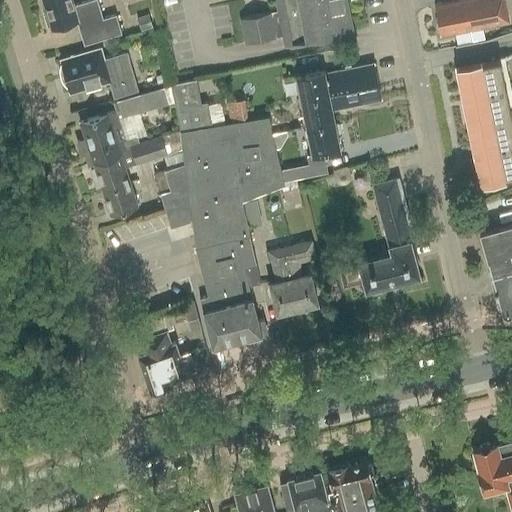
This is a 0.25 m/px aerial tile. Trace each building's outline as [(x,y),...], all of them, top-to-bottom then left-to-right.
[(91,0),(75,5),(73,0),(47,0),(52,14),(48,15),(53,28),(56,27),(57,29),(82,20),(90,43),(122,33),(116,13),(103,17),(98,0),(91,0)] [(276,0),(279,11),(241,19),(247,44),(284,36),(286,44),(352,31),(345,0),(276,0)] [(442,33),(509,19),(505,0),(446,0),(436,2),(439,18),(437,21),(438,26),(441,28),(442,33)] [(149,14),(138,17),(142,30),(153,27),(149,14)] [(70,87),(71,88),(71,89),(111,79),(115,95),(138,89),(128,51),(105,57),(102,48),(63,58),(64,63),(63,64),(62,66),(62,67),(61,70),(61,71),(61,72),(61,75),(61,77),(62,79),(63,80),(64,81),(65,83),(67,85),(68,86),(70,87)] [(511,114),(501,60),(457,69),(481,185),(511,178),(511,114)] [(301,95),(378,79),(374,62),(324,73),(324,69),(296,75),(301,95)] [(164,75),(157,77),(159,85),(167,83),(164,75)] [(172,84),(176,102),(182,130),(213,124),(226,122),(222,101),(209,104),(208,101),(201,102),(196,79),(172,84)] [(381,96),(378,79),(301,95),(307,125),(334,119),(331,107),(381,96)] [(176,102),(172,84),(118,100),(125,117),(176,102)] [(127,142),(140,139),(139,136),(126,140),(117,111),(82,122),(87,137),(77,140),(81,152),(85,151),(89,164),(94,162),(129,151),(127,142)] [(207,324),(212,346),(261,332),(251,294),(250,289),(252,288),(251,283),(259,281),(240,198),(284,183),(277,148),(273,134),(268,114),(226,122),(213,124),(182,130),(183,165),(170,169),(170,171),(155,177),(165,213),(169,226),(192,218),(197,251),(208,293),(199,296),(200,299),(198,300),(206,325),(207,324)] [(334,119),(307,125),(312,150),(292,154),(295,166),(326,159),(324,150),(340,147),(334,119)] [(102,188),(102,190),(130,181),(126,168),(166,155),(170,169),(183,165),(182,130),(163,136),(162,135),(141,142),(140,139),(127,142),(129,151),(94,162),(98,175),(94,176),(98,189),(102,188)] [(297,167),(283,170),(285,181),(299,178),(297,167)] [(412,243),(408,226),(413,225),(400,177),(373,184),(380,208),(379,209),(390,251),(376,255),(377,258),(358,263),(358,264),(342,268),(346,285),(363,281),(366,293),(369,292),(373,296),(383,294),(385,287),(420,278),(411,243),(412,243)] [(138,206),(130,181),(102,190),(111,215),(138,206)] [(242,200),(247,226),(262,223),(256,197),(242,200)] [(511,224),(500,228),(482,232),(494,279),(491,280),(494,292),(497,291),(501,307),(511,313),(511,224)] [(302,273),(299,261),(316,256),(312,238),(284,245),(299,305),(302,305),(306,308),(311,307),(312,302),(317,300),(310,271),(302,273)] [(277,311),(299,305),(284,245),(273,248),(281,278),(270,281),(277,311)] [(170,382),(168,378),(186,372),(185,370),(194,366),(189,350),(180,353),(175,340),(171,341),(167,331),(175,328),(173,324),(190,319),(185,304),(132,323),(142,350),(137,352),(149,389),(170,382)] [(511,441),(511,439),(492,443),(490,442),(480,444),(479,447),(474,448),(475,450),(471,451),(469,457),(470,464),(476,470),(480,469),(484,488),(502,484),(503,489),(506,492),(509,491),(511,505),(511,441)] [(329,500),(330,511),(355,511),(367,509),(378,506),(370,474),(372,470),(371,463),(366,460),(365,457),(328,467),(333,489),(336,498),(329,500)] [(281,483),(288,509),(288,511),(330,511),(329,500),(327,501),(319,470),(288,477),(289,481),(281,483)] [(236,491),(241,511),(273,511),(266,484),(236,491)] [(184,509),(184,511),(210,511),(207,501),(184,509)]
